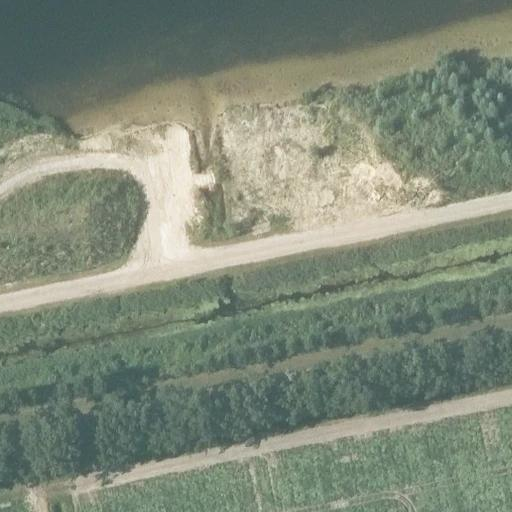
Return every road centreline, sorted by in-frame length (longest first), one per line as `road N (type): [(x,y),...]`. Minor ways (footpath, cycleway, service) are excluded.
road 1 (track): [(511,201),(0,304)]
road 2 (unclassified): [(0,438),(511,336)]
